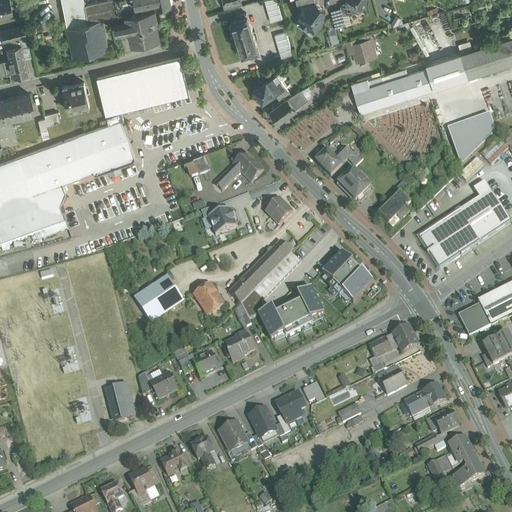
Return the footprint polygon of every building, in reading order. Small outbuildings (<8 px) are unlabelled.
[(8,0),(0,0),(0,16),(12,14),(8,0)] [(82,0),(60,0),(66,28),(86,24),(83,5),(84,5),(85,3),(85,2),(83,1),(82,0)] [(104,0),(84,5),(83,5),(86,24),(125,15),(136,13),(133,0),(104,0)] [(133,0),(136,13),(157,8),(157,9),(171,6),(170,0),(133,0)] [(277,0),(264,0),(271,21),(283,18),(277,0)] [(346,0),(346,3),(354,10),(364,7),(366,0),(346,0)] [(315,2),(302,6),(298,20),(308,29),(322,26),(325,12),(315,2)] [(346,3),(344,2),(340,6),(341,8),(349,16),(350,16),(354,12),(354,10),(346,3)] [(136,13),(125,15),(127,22),(129,30),(131,43),(155,38),(151,20),(157,19),(155,9),(136,13)] [(246,13),(238,16),(239,19),(231,21),(232,24),(229,25),(231,33),(234,32),(237,39),(253,34),(246,13)] [(66,28),(73,58),(87,55),(87,54),(93,53),(108,50),(101,21),(86,24),(66,28)] [(127,22),(115,24),(116,33),(120,32),(120,34),(126,33),(126,31),(129,30),(127,22)] [(23,25),(0,30),(0,34),(2,42),(9,40),(18,38),(26,36),(23,25)] [(287,31),(275,35),(282,58),(294,54),(287,31)] [(333,43),(340,42),(338,33),(332,34),(333,43)] [(253,34),(237,39),(239,47),(236,48),(238,55),(241,54),(242,57),(250,55),(251,58),(259,55),(253,34)] [(26,36),(18,38),(20,45),(21,48),(28,47),(26,36)] [(461,54),(460,54),(468,78),(511,63),(511,37),(472,50),(461,54)] [(18,38),(9,40),(10,47),(20,45),(18,38)] [(357,61),(375,57),(373,51),(376,50),(373,40),(353,46),(357,61)] [(470,41),(458,45),(461,54),(472,50),(470,41)] [(10,47),(6,48),(11,73),(13,78),(27,74),(24,58),(23,58),(21,48),(20,45),(10,47)] [(180,58),(98,78),(109,124),(114,123),(122,120),(124,120),(122,111),(189,94),(180,58)] [(8,60),(0,61),(0,75),(9,74),(11,73),(8,60)] [(370,87),(354,92),(361,112),(434,89),(428,69),(370,87)] [(285,87),(277,74),(267,81),(275,93),(285,87)] [(367,79),(351,84),(354,92),(370,87),(367,79)] [(261,80),(258,83),(259,85),(253,90),(262,103),(275,94),(276,94),(275,93),(267,81),(266,81),(263,83),(261,80)] [(84,82),(69,86),(69,85),(63,86),(69,111),(90,106),(84,82)] [(285,87),(275,93),(276,94),(275,94),(279,100),(290,93),(285,87)] [(299,91),(288,99),(294,106),(295,105),(296,107),(305,99),(299,91)] [(29,94),(15,97),(10,98),(10,99),(0,101),(0,118),(0,120),(34,111),(29,94)] [(288,99),(270,112),(272,114),(271,115),(277,121),(277,122),(277,123),(278,124),(279,124),(280,124),(281,123),(282,122),(295,111),(292,107),(294,106),(288,99)] [(57,112),(44,115),(44,118),(46,126),(60,123),(57,112)] [(493,114),(451,126),(458,152),(500,140),(493,114)] [(44,118),(37,120),(40,131),(47,130),(46,126),(44,118)] [(125,123),(123,124),(122,120),(114,123),(127,160),(135,157),(127,134),(129,133),(125,123)] [(109,124),(17,158),(30,196),(62,184),(94,173),(127,160),(114,123),(109,124)] [(327,152),(317,162),(331,177),(341,166),(347,160),(351,156),(343,148),(338,153),(334,150),(329,154),(327,152)] [(355,152),(347,160),(351,164),(359,156),(355,152)] [(264,171),(245,153),(240,158),(234,164),(233,165),(233,166),(241,174),(251,184),(264,171)] [(204,155),(185,161),(191,178),(210,171),(204,155)] [(238,156),(232,162),(234,164),(240,158),(238,156)] [(359,156),(351,164),(355,168),(363,160),(359,156)] [(127,160),(94,173),(94,174),(96,175),(109,170),(110,171),(119,168),(119,166),(134,161),(135,158),(135,157),(127,160)] [(62,184),(30,196),(17,158),(0,163),(0,247),(66,224),(59,205),(65,192),(62,184)] [(233,166),(215,184),(222,192),(241,174),(233,166)] [(370,187),(353,170),(339,184),(356,201),(370,187)] [(405,181),(395,191),(399,195),(400,194),(401,195),(410,186),(405,181)] [(491,192),(460,212),(481,243),(511,223),(491,192)] [(401,195),(400,194),(399,195),(379,215),(393,230),(410,213),(407,211),(412,207),(401,195)] [(204,200),(194,204),(197,212),(208,208),(204,200)] [(292,214),(279,200),(266,212),(279,226),(292,214)] [(216,236),(237,228),(234,222),(236,221),(233,214),(232,215),(230,209),(211,217),(208,218),(216,236)] [(208,218),(211,217),(208,210),(201,212),(204,220),(208,218)] [(460,212),(420,239),(440,270),(481,243),(460,212)] [(280,242),(245,278),(257,289),(292,254),(280,242)] [(323,275),(333,284),(329,288),(340,298),(343,294),(353,304),(373,283),(363,273),(361,274),(352,266),(353,264),(343,254),(323,275)] [(52,270),(40,273),(42,278),(53,275),(52,270)] [(168,277),(134,300),(151,325),(184,302),(168,277)] [(245,277),(229,294),(240,305),(257,289),(245,278),(245,277)] [(101,312),(93,281),(83,284),(91,314),(101,312)] [(511,284),(478,302),(480,306),(491,327),(511,315),(511,284)] [(209,285),(194,295),(209,317),(224,308),(209,285)] [(44,299),(58,298),(56,289),(43,290),(44,299)] [(258,316),(271,342),(284,335),(286,338),(313,325),(311,322),(324,315),(312,289),(297,296),(299,300),(274,313),(272,308),(267,311),(258,316)] [(491,327),(480,306),(459,316),(469,338),(491,327)] [(91,314),(85,316),(89,332),(93,331),(98,351),(117,347),(111,326),(113,326),(109,310),(101,312),(91,314)] [(252,325),(246,314),(240,317),(246,328),(252,325)] [(409,327),(392,335),(393,336),(399,348),(402,354),(418,346),(409,327)] [(511,342),(511,343),(507,334),(495,340),(505,360),(511,356),(511,342)] [(393,336),(386,339),(391,352),(399,348),(393,336)] [(238,338),(225,345),(229,353),(227,354),(232,364),(244,358),(244,357),(255,351),(252,343),(251,344),(248,337),(239,341),(238,338)] [(385,338),(368,346),(375,360),(391,352),(386,339),(385,338)] [(495,340),(483,346),(487,355),(493,366),(505,360),(495,340)] [(117,347),(98,351),(102,368),(121,363),(117,347)] [(208,355),(190,364),(200,384),(218,375),(208,355)] [(487,355),(482,358),(487,369),(493,366),(487,355)] [(396,373),(394,369),(386,374),(388,377),(383,380),(386,385),(382,386),(388,397),(407,387),(399,371),(396,373)] [(150,384),(145,374),(139,378),(143,397),(153,392),(150,385),(150,384)] [(150,384),(150,385),(153,392),(158,401),(178,391),(170,375),(150,384)] [(346,375),(340,378),(345,389),(351,386),(346,375)] [(309,402),(317,399),(318,402),(326,399),(319,383),(303,390),(309,402)] [(511,386),(510,384),(506,386),(508,389),(499,394),(506,408),(511,405),(511,386)] [(438,385),(422,393),(422,394),(430,409),(430,410),(446,402),(438,385)] [(134,417),(126,386),(106,391),(109,400),(114,422),(134,417)] [(330,397),(334,405),(350,397),(346,389),(330,397)] [(298,392),(275,404),(286,426),(304,417),(302,413),(307,410),(298,392)] [(422,394),(405,403),(413,418),(430,409),(422,394)] [(356,405),(338,414),(343,423),(361,414),(356,405)] [(277,432),(265,409),(249,417),(261,440),(277,432)] [(444,416),(443,413),(432,419),(441,436),(459,427),(452,412),(444,416)] [(384,415),(376,419),(385,437),(393,433),(384,415)] [(350,429),(365,422),(362,416),(348,423),(350,429)] [(237,423),(220,432),(231,454),(247,445),(248,445),(244,437),(237,423)] [(346,426),(319,440),(330,463),(331,464),(358,451),(346,426)] [(257,448),(250,434),(244,437),(248,445),(247,445),(251,452),(257,448)] [(435,437),(416,447),(419,454),(438,444),(435,437)] [(207,438),(191,446),(198,461),(201,460),(210,455),(214,453),(207,438)] [(465,438),(449,446),(454,456),(459,467),(475,458),(465,438)] [(319,440),(270,464),(276,476),(274,478),(280,488),(330,463),(319,440)] [(445,442),(435,447),(437,452),(447,447),(445,442)] [(172,456),(161,462),(168,477),(180,472),(181,473),(187,470),(187,468),(188,467),(181,452),(179,453),(178,452),(172,455),(172,456)] [(210,455),(201,460),(209,476),(218,471),(210,455)] [(448,459),(447,460),(450,465),(452,470),(459,467),(454,456),(448,459)] [(442,459),(427,467),(434,480),(443,475),(452,470),(450,465),(445,467),(442,459)] [(477,464),(458,474),(464,486),(484,476),(478,464),(477,464)] [(155,488),(146,470),(130,478),(136,490),(139,496),(146,492),(154,488),(155,488)] [(443,475),(434,480),(437,485),(446,480),(443,475)] [(117,484),(101,492),(111,511),(119,511),(122,511),(118,501),(124,498),(117,484)] [(154,488),(146,492),(151,501),(159,497),(154,488)] [(139,496),(136,490),(131,493),(136,504),(142,501),(139,496)] [(146,492),(139,496),(142,501),(136,504),(139,509),(152,503),(151,501),(146,492)] [(97,511),(90,497),(71,507),(73,511),(97,511)]
